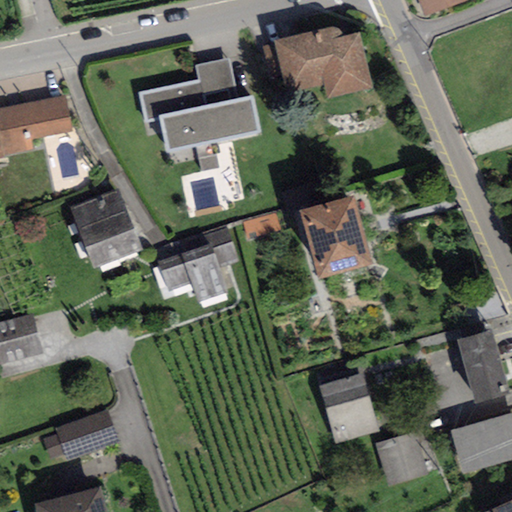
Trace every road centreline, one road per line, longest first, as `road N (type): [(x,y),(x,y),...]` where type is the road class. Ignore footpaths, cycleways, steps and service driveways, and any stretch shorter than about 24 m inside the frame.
road 1 (unclassified): [(406,41),(511,278)]
road 2 (residential): [(53,53),(296,0)]
